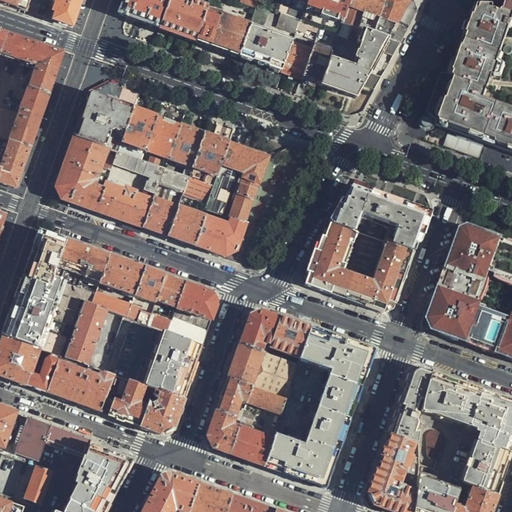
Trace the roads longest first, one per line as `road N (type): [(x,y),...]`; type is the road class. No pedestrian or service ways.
road 1 (primary): [(0,16),(362,144)]
road 2 (residential): [(256,289),(0,198)]
road 3 (residential): [(256,289),(236,304),(180,457)]
road 4 (unknown): [(511,153),(453,131),(480,42),(511,41)]
road 5 (residential): [(362,144),(343,160),(278,278),(256,289)]
road 6 (residential): [(401,341),(340,511)]
road 7 (residential): [(460,178),(401,341)]
road 8 (residential): [(445,0),(379,128),(362,144)]
road 9 (residential): [(327,511),(180,457)]
road 10 (residential): [(401,341),(256,289)]
road 11 (residential): [(156,449),(21,399)]
